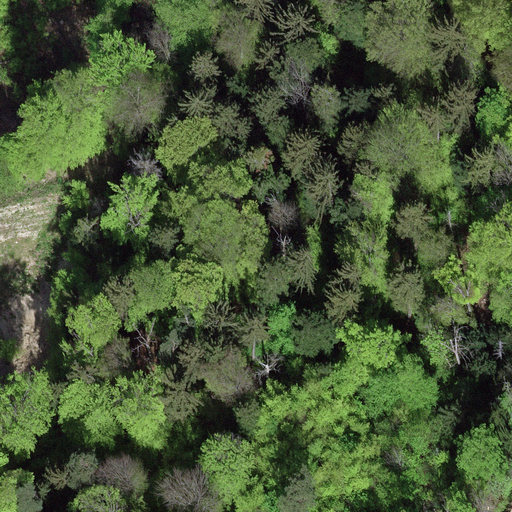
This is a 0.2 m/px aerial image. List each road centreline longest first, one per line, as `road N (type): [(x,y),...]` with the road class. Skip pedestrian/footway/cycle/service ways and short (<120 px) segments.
road 1 (track): [(0,153),(119,88),(207,0)]
road 2 (track): [(121,428),(0,485)]
